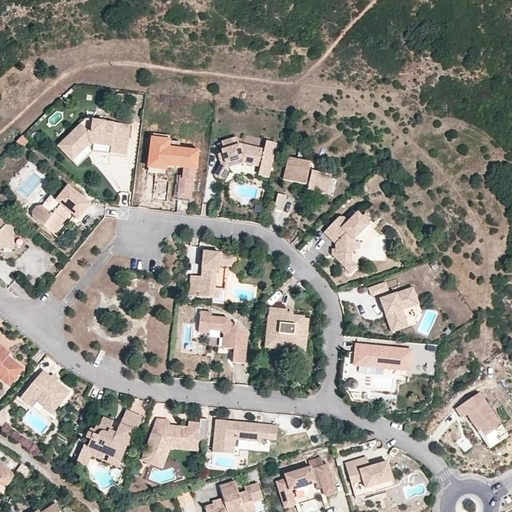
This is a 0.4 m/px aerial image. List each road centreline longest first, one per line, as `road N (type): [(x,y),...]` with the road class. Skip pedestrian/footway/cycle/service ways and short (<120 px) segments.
road 1 (residential): [(0,295),(110,381),(326,408)]
road 2 (residential): [(143,231),(166,222),(247,230),(274,241),(325,287),(336,321),(326,408)]
road 3 (track): [(291,83),(96,65),(55,81),(0,131)]
road 4 (residential): [(326,408),(420,445),(446,475)]
road 5 (track): [(0,437),(97,511)]
